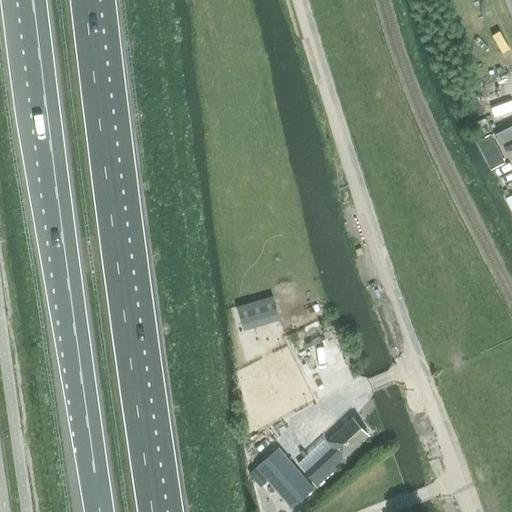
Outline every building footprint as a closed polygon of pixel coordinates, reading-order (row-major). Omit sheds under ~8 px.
[(511,125),(496,134),(501,144),(511,138),(511,125)] [(505,162),(490,134),(477,141),(491,169),(505,162)] [(274,298),(238,308),(243,326),(279,316),(274,298)] [(347,381),(329,344),(316,350),(319,356),(302,364),(320,402),(334,395),(331,388),(347,381)] [(352,419),(327,442),(334,449),(310,471),(302,462),(296,467),(315,487),(336,468),(335,466),(368,436),(352,419)] [(296,467),(278,447),(257,467),(293,507),(315,487),(296,467)]
